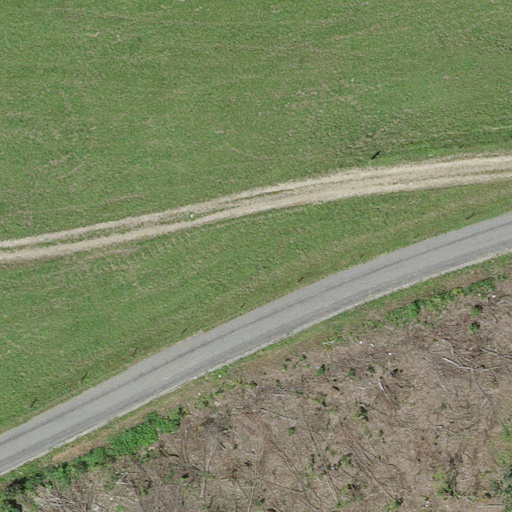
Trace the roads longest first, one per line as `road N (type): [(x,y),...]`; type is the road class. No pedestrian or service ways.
road 1 (track): [(0,443),(309,301),(511,226)]
road 2 (track): [(511,155),(168,222),(0,242)]
